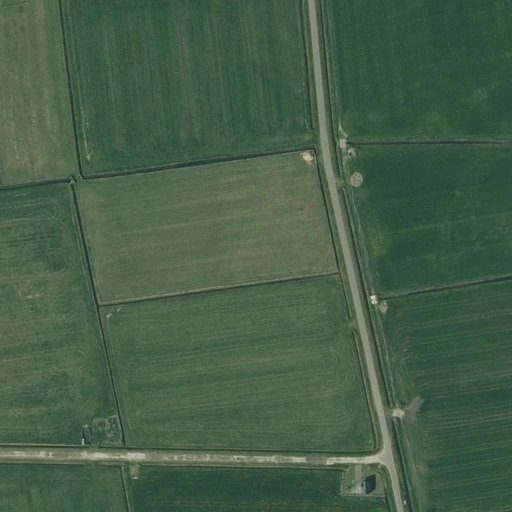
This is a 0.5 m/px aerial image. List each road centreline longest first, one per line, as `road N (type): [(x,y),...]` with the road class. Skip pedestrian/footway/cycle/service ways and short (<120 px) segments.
road 1 (unclassified): [(400,511),(323,144),(310,0)]
road 2 (track): [(389,460),(0,454)]
